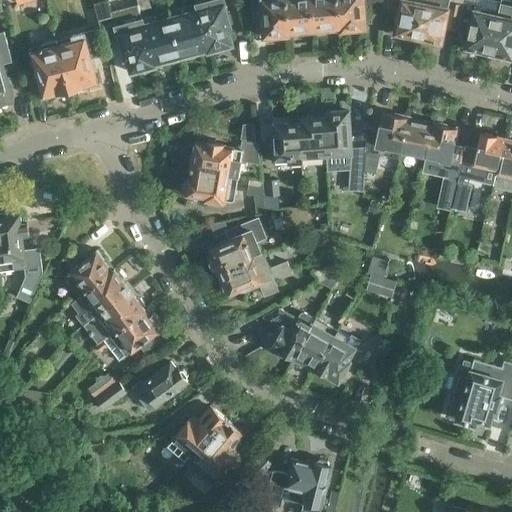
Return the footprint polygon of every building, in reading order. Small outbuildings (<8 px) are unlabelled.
[(92,0),(98,23),(123,17),(118,1),(109,4),(108,0),(92,0)] [(151,7),(149,0),(137,0),(140,10),(151,7)] [(195,0),(196,2),(198,10),(208,49),(209,50),(233,44),(229,30),(232,29),(224,0),(195,0)] [(289,34),(288,31),(285,0),(260,0),(262,19),(267,19),(268,36),(289,34)] [(285,0),(288,31),(315,29),(312,0),(285,0)] [(341,26),(337,0),(312,0),(315,29),(341,26)] [(337,0),(341,26),(341,30),(362,28),(361,11),(365,11),(364,0),(337,0)] [(418,36),(425,2),(425,0),(400,0),(394,31),(400,32),(400,33),(406,34),(407,37),(412,38),(415,36),(418,36)] [(452,0),(450,10),(462,13),(464,0),(452,0)] [(475,52),(488,55),(498,11),(476,6),(477,0),(464,0),(462,13),(458,30),(468,33),(465,45),(476,48),(475,52)] [(175,31),(182,56),(208,49),(198,10),(196,2),(185,5),(184,4),(169,9),(175,31)] [(425,2),(418,36),(420,37),(421,39),(426,41),(429,39),(434,40),(434,39),(440,40),(447,7),(425,2)] [(175,31),(169,9),(142,16),(149,43),(155,63),(182,56),(175,31)] [(511,14),(498,11),(488,55),(501,58),(502,54),(511,56),(511,14)] [(155,63),(149,43),(142,16),(127,21),(128,22),(116,25),(125,59),(128,58),(132,72),(155,65),(155,63)] [(58,43),(70,87),(73,87),(77,89),(83,88),(85,84),(97,81),(94,70),(97,70),(93,55),(90,56),(83,31),(71,35),(72,39),(58,43)] [(70,87),(58,43),(43,47),(42,42),(29,46),(36,71),(34,71),(38,86),(40,85),(43,95),(55,92),(58,94),(66,92),(67,88),(70,87)] [(0,102),(11,99),(6,83),(8,83),(0,53),(0,102)] [(353,189),(363,190),(365,149),(351,147),(349,108),(325,110),(325,115),(323,115),(326,154),(327,154),(327,162),(319,162),(320,175),(328,174),(327,166),(344,165),(343,153),(351,153),(349,183),(353,189)] [(365,149),(363,190),(362,195),(374,197),(378,178),(375,177),(380,153),(399,157),(400,151),(408,117),(404,116),(403,113),(399,112),(397,114),(383,111),(374,151),(365,149)] [(300,120),(298,120),(301,162),(303,162),(303,155),(326,154),(323,115),(300,116),(300,120)] [(408,117),(400,151),(424,157),(432,122),(431,122),(427,121),(425,119),(422,118),(420,120),(408,117)] [(301,162),(298,120),(273,122),(275,164),(301,162)] [(432,122),(424,157),(426,157),(425,162),(450,167),(451,161),(450,160),(457,127),(443,124),(442,123),(439,122),(437,123),(432,122)] [(472,172),(495,177),(504,136),(480,131),(473,163),(475,163),(472,172)] [(506,137),(504,136),(495,177),(493,185),(511,189),(511,141),(505,140),(506,137)] [(193,169),(238,177),(241,160),(260,163),(257,143),(241,140),(240,148),(222,145),(223,143),(207,140),(206,143),(196,141),(194,151),(193,151),(193,154),(191,154),(189,155),(188,162),(189,164),(191,164),(191,169),(193,169)] [(238,177),(193,169),(192,177),(189,176),(189,180),(187,180),(185,181),(184,188),(185,190),(187,191),(186,194),(205,198),(205,200),(223,203),(223,200),(232,201),(234,199),(238,177)] [(455,193),(459,174),(449,171),(441,207),(452,209),(455,193)] [(459,174),(455,193),(466,196),(470,176),(459,174)] [(249,178),(247,193),(254,194),(256,214),(266,212),(263,186),(261,186),(262,179),(249,178)] [(266,180),(267,196),(280,195),(279,179),(266,180)] [(383,203),(372,199),(368,211),(379,214),(383,203)] [(0,270),(26,267),(25,263),(18,214),(0,216),(0,270)] [(218,272),(263,254),(262,252),(261,252),(256,240),(266,236),(258,217),(227,230),(230,237),(224,239),(224,241),(209,247),(212,254),(210,255),(212,259),(210,261),(213,267),(215,268),(217,272),(218,272)] [(80,294),(84,292),(112,269),(104,258),(105,257),(98,247),(90,253),(91,254),(65,274),(80,294)] [(393,292),(396,276),(386,274),(389,256),(373,253),(367,287),(393,292)] [(263,254),(218,272),(219,274),(217,276),(220,283),(224,284),(225,286),(226,286),(229,294),(245,288),(260,282),(265,294),(277,289),(274,281),(293,273),(287,260),(269,267),(263,254)] [(25,263),(26,267),(29,287),(39,286),(43,276),(41,261),(25,263)] [(84,292),(98,312),(130,288),(124,279),(124,274),(121,269),(116,269),(115,267),(112,269),(84,292)] [(130,288),(98,312),(113,331),(143,309),(145,307),(144,306),(145,301),(141,296),(136,295),(130,288)] [(61,300),(67,307),(74,301),(69,294),(61,300)] [(266,342),(293,357),(316,316),(315,316),(315,317),(304,311),(301,312),(298,318),(279,307),(264,315),(272,330),(272,331),(268,332),(265,338),(266,342)] [(143,309),(113,331),(96,344),(102,352),(108,347),(119,361),(140,345),(144,352),(158,342),(153,336),(160,331),(152,320),(151,320),(143,309)] [(337,319),(342,323),(348,316),(342,311),(337,319)] [(79,333),(94,321),(89,314),(73,327),(76,331),(68,337),(70,339),(78,333),(79,333)] [(315,367),(316,368),(338,329),(316,316),(293,357),(295,355),(315,366),(315,367)] [(338,329),(316,368),(328,375),(329,374),(339,380),(350,360),(348,358),(354,347),(355,348),(361,338),(351,333),(349,336),(338,329)] [(496,409),(500,395),(511,398),(511,362),(504,360),(502,367),(473,359),(472,362),(465,360),(460,376),(468,378),(463,399),(454,396),(450,412),(458,415),(457,419),(476,424),(477,419),(490,423),(494,409),(496,409)] [(143,382),(141,380),(133,387),(140,397),(149,409),(188,381),(186,378),(188,374),(183,368),(180,369),(178,367),(177,368),(171,361),(143,382)] [(95,398),(96,399),(119,380),(122,378),(117,372),(111,377),(108,372),(88,387),(96,397),(95,398)] [(119,380),(96,399),(104,409),(128,391),(119,380)] [(195,456),(227,418),(211,405),(199,419),(193,414),(168,443),(185,458),(190,452),(195,456)] [(227,418),(195,456),(201,462),(196,468),(213,483),(238,454),(232,448),(245,434),(227,418)] [(81,438),(84,451),(104,447),(102,434),(81,438)] [(301,511),(320,511),(322,507),(332,465),(330,464),(328,459),(320,457),(316,461),(315,460),(314,463),(292,458),(289,473),(275,469),(267,501),(281,505),(283,497),(303,502),(301,511)]
